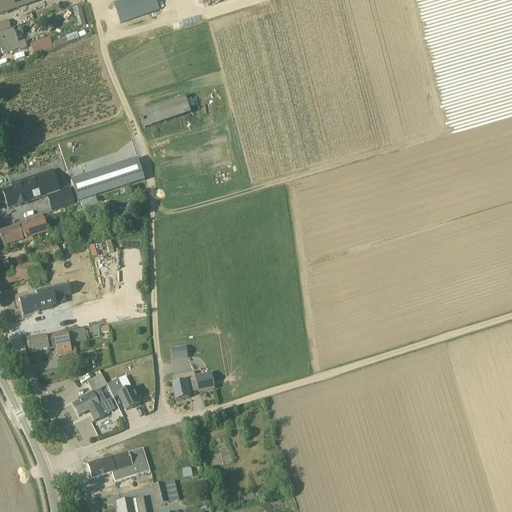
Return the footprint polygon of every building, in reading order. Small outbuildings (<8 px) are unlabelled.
[(0,0),(0,15),(38,2),(37,0),(0,0)] [(159,10),(155,0),(124,0),(113,4),(120,24),(159,10)] [(81,8),(73,10),(75,17),(76,16),(80,27),(86,26),(81,8)] [(0,33),(11,30),(8,21),(0,23),(0,33)] [(0,49),(2,55),(18,49),(25,46),(23,40),(16,42),(11,30),(0,33),(0,49)] [(65,37),(59,40),(62,47),(67,44),(65,37)] [(49,39),(29,46),(33,56),(53,49),(49,39)] [(54,50),(62,47),(59,40),(51,43),(54,50)] [(137,159),(71,182),(78,203),(95,197),(145,181),(137,159)] [(13,189),(2,192),(8,209),(18,206),(19,207),(28,204),(27,203),(47,196),(52,212),(74,205),(69,188),(59,192),(55,178),(42,182),(40,176),(20,182),(22,186),(13,189)] [(99,212),(95,199),(80,203),(85,216),(99,212)] [(0,233),(0,235),(4,247),(48,233),(42,216),(25,221),(27,225),(0,233)] [(46,248),(41,250),(41,252),(30,256),(32,263),(59,254),(57,247),(47,251),(46,248)] [(32,286),(35,285),(47,282),(46,276),(43,277),(39,262),(0,274),(0,287),(24,281),(24,283),(31,282),(32,286)] [(39,295),(20,301),(25,316),(35,313),(35,314),(36,314),(35,312),(39,311),(39,313),(41,312),(40,308),(56,303),(55,300),(64,297),(61,286),(67,284),(67,283),(37,293),(38,293),(39,295)] [(84,330),(27,341),(30,354),(49,350),(56,349),(58,357),(72,355),(70,343),(86,340),(85,332),(84,330)] [(186,348),(171,349),(172,361),(187,359),(186,348)] [(79,370),(88,368),(87,361),(77,364),(79,370)] [(172,385),(176,402),(189,399),(188,394),(197,392),(198,394),(214,390),(211,374),(194,377),(194,373),(174,377),(175,384),(172,385)] [(87,383),(93,393),(100,390),(107,386),(101,375),(87,383)] [(118,381),(107,386),(114,400),(118,398),(125,412),(140,405),(132,388),(123,392),(118,381)] [(99,405),(93,393),(79,401),(80,402),(73,406),(79,416),(89,411),(95,422),(105,417),(105,415),(114,410),(109,400),(99,405)] [(112,459),(88,466),(92,479),(112,473),(115,483),(150,471),(143,449),(128,453),(128,454),(117,457),(112,459)] [(184,479),(192,477),(191,470),(189,470),(189,469),(182,470),(184,479)] [(174,482),(151,487),(156,507),(179,501),(174,482)] [(145,511),(142,498),(116,503),(117,511),(145,511)]
